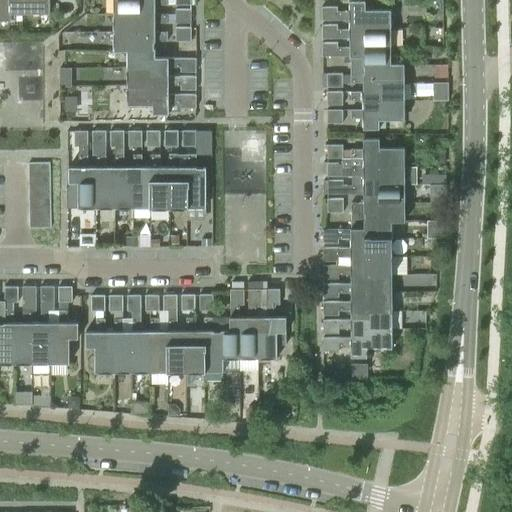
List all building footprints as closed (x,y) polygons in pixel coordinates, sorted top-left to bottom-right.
[(0,0),(0,22),(11,23),(11,15),(50,14),(49,0),(0,0)] [(115,0),(115,16),(141,16),(141,7),(156,6),(156,7),(168,7),(168,0),(115,0)] [(323,22),(350,21),(365,21),(365,30),(390,30),(390,11),(366,11),(366,1),(351,1),(351,12),(338,12),(338,8),(323,8),(323,22)] [(115,16),(115,34),(141,34),(141,23),(156,23),(156,24),(168,24),(168,16),(156,16),(156,7),(156,6),(141,7),(141,16),(115,16)] [(175,10),(175,23),(191,24),(191,10),(175,10)] [(323,39),(351,39),(351,38),(365,39),(365,47),(390,48),(390,30),(365,30),(365,21),(350,21),(351,30),(338,30),(338,26),(323,26),(323,39)] [(115,53),(129,53),(129,52),(156,52),(156,43),(168,43),(168,33),(156,33),(156,24),(156,23),(141,23),(141,34),(115,34),(115,53)] [(175,28),(175,42),(191,42),(191,28),(175,28)] [(351,57),(351,58),(365,57),(366,66),(391,66),(391,64),(390,48),(365,47),(365,39),(351,38),(351,39),(351,48),(339,48),(338,44),(323,44),(323,57),(351,57)] [(129,53),(129,70),(154,70),(154,78),(168,78),(168,68),(182,68),(182,73),(197,73),(197,60),(168,60),(156,60),(156,52),(129,52),(129,53)] [(365,84),(365,92),(365,93),(380,93),(379,84),(404,83),(404,64),(391,64),(391,66),(366,66),(365,57),(351,58),(351,84),(365,84)] [(129,70),(129,88),(154,88),(154,96),(168,96),(168,87),(181,87),(182,92),(197,92),(197,78),(168,78),(154,78),(154,70),(129,70)] [(327,74),(327,87),(342,88),(342,74),(327,74)] [(351,92),(352,102),(365,101),(365,110),(365,111),(380,111),(380,101),(405,101),(404,83),(379,84),(380,93),(365,93),(365,92),(351,92)] [(154,88),(129,88),(129,108),(154,107),(154,115),(168,115),(168,105),(181,105),(181,110),(197,110),(197,96),(168,96),(154,96),(154,88)] [(326,106),(342,106),(342,92),(327,92),(326,106)] [(352,111),(352,120),(365,120),(365,129),(380,129),(386,129),(385,120),(405,120),(405,101),(380,101),(380,111),(365,111),(365,110),(352,111)] [(327,124),(342,124),(342,110),(327,110),(327,124)] [(81,147),(90,147),(90,131),(76,131),(76,147),(81,147)] [(94,131),(94,144),(108,144),(108,131),(94,131)] [(112,147),(116,147),(126,147),(125,131),(112,131),(112,147)] [(128,131),(128,147),(142,147),(142,131),(128,131)] [(146,131),(146,147),(160,147),(160,131),(146,131)] [(164,131),(164,147),(178,147),(178,131),(164,131)] [(182,131),(182,147),(196,147),(196,131),(182,131)] [(353,149),(353,159),(365,159),(365,158),(380,158),(380,167),(405,167),(405,148),(380,148),(380,139),(365,139),(365,149),(353,149)] [(99,211),(117,211),(117,185),(108,185),(108,168),(109,168),(108,147),(108,144),(94,144),(94,157),(99,157),(99,168),(90,168),(89,168),(89,185),(99,185),(99,211)] [(327,145),(327,159),(342,159),(343,145),(327,145)] [(79,212),(99,211),(99,185),(89,185),(89,168),(90,168),(90,147),(81,147),(81,168),(70,168),(70,185),(79,185),(79,202),(79,212)] [(117,185),(117,211),(134,211),(134,185),(125,185),(125,168),(126,168),(126,147),(116,147),(116,168),(109,168),(108,168),(108,185),(117,185)] [(134,168),(126,168),(125,168),(125,185),(134,185),(134,211),(152,211),(152,184),(143,184),(142,171),(143,168),(143,157),(134,157),(134,168)] [(153,168),(143,168),(142,171),(143,184),(152,184),(152,211),(170,211),(170,184),(161,184),(161,170),(161,168),(161,157),(152,157),(153,168)] [(170,168),(161,168),(161,170),(161,184),(170,184),(170,211),(189,211),(188,184),(178,184),(178,168),(179,168),(179,157),(169,157),(170,168)] [(188,168),(179,168),(178,168),(178,184),(188,184),(189,211),(207,211),(207,168),(197,168),(197,157),(188,157),(188,168)] [(343,167),(343,177),(365,177),(380,177),(380,185),(405,185),(405,167),(380,167),(380,158),(365,158),(365,159),(365,167),(343,167)] [(28,163),(28,176),(50,175),(50,162),(28,163)] [(343,163),(327,163),(327,177),(343,177),(343,163)] [(435,184),(435,201),(451,201),(451,168),(423,168),(423,184),(435,184)] [(28,176),(28,187),(51,186),(50,175),(28,176)] [(343,184),(343,194),(365,193),(380,193),(380,203),(405,203),(405,185),(380,185),(380,177),(365,177),(365,184),(343,184)] [(327,180),(327,194),(343,194),(343,184),(343,180),(327,180)] [(28,187),(28,197),(51,196),(51,186),(28,187)] [(353,229),(353,230),(368,230),(368,221),(392,221),(392,222),(406,222),(405,203),(380,203),(380,193),(365,193),(365,203),(352,203),(353,229)] [(28,197),(29,208),(51,207),(51,196),(28,197)] [(343,199),(327,199),(327,213),(343,213),(343,199)] [(29,208),(29,218),(51,218),(51,207),(29,208)] [(51,218),(29,218),(29,229),(51,228),(51,218)] [(433,220),(433,235),(445,235),(445,220),(433,220)] [(353,238),(353,248),(368,248),(368,239),(392,239),(392,222),(392,221),(368,221),(368,230),(353,230),(353,229),(324,230),(324,244),(340,243),(340,238),(353,238)] [(324,248),(324,262),(341,262),(341,257),(353,257),(353,266),(368,266),(368,257),(393,257),(392,239),(368,239),(368,248),(353,248),(324,248)] [(324,266),(324,280),(341,280),(341,275),(353,275),(353,284),(368,284),(368,275),(393,275),(393,257),(368,257),(368,266),(353,266),(324,266)] [(324,284),(325,298),(341,297),(341,292),(353,292),(353,302),(368,302),(368,294),(393,293),(393,275),(368,275),(368,284),(353,284),(324,284)] [(0,364),(15,364),(16,338),(25,339),(25,325),(15,325),(15,312),(14,312),(14,303),(18,303),(18,287),(4,287),(4,302),(0,302),(0,364)] [(25,303),(25,325),(25,339),(16,338),(15,364),(33,364),(34,338),(42,339),(43,325),(42,325),(34,325),(34,312),(36,312),(36,287),(22,287),(22,303),(25,303)] [(42,303),(42,325),(43,325),(42,339),(34,338),(33,364),(51,364),(51,339),(60,339),(60,325),(51,325),(51,311),(49,311),(49,303),(54,302),(54,287),(40,287),(40,303),(42,303)] [(58,287),(58,303),(72,303),(72,287),(58,287)] [(223,332),(222,360),(224,360),(240,360),(240,370),(243,370),(243,360),(243,334),(249,334),(249,320),(239,320),(239,307),(245,307),(245,291),(231,291),(231,319),(231,320),(230,320),(230,332),(223,332)] [(243,360),(243,370),(258,370),(258,360),(261,360),(260,334),(267,334),(267,319),(257,319),(257,307),(263,307),(263,291),(249,291),(249,320),(249,334),(243,334),(243,360)] [(260,334),(261,360),(279,360),(279,345),(286,345),(286,333),(288,333),(288,319),(276,319),(275,307),(280,307),(280,291),(267,291),(267,319),(267,334),(260,334)] [(353,311),(354,320),(353,321),(368,321),(368,311),(393,311),(393,293),(368,294),(368,302),(353,302),(325,302),(325,316),(341,316),(341,312),(353,311)] [(158,295),(145,295),(145,311),(159,311),(158,295)] [(201,296),(201,311),(206,311),(214,311),(214,295),(201,296)] [(93,296),(93,312),(97,312),(107,312),(107,296),(93,296)] [(111,296),(111,312),(116,312),(125,312),(125,296),(111,296)] [(129,296),(129,312),(134,312),(143,312),(143,296),(129,296)] [(165,296),(165,312),(170,312),(180,312),(180,296),(165,296)] [(183,296),(183,312),(189,312),(197,312),(197,296),(183,296)] [(353,328),(353,338),(368,338),(368,329),(393,329),(393,311),(368,311),(368,321),(353,321),(354,320),(325,321),(325,334),(341,334),(341,329),(353,328)] [(60,312),(60,325),(60,339),(51,339),(51,364),(70,364),(70,340),(79,340),(79,325),(70,325),(70,312),(60,312)] [(125,333),(125,347),(134,347),(133,373),(151,373),(151,347),(143,347),(143,332),(143,312),(134,312),(134,320),(134,333),(126,333),(125,333)] [(161,332),(160,347),(169,347),(169,373),(187,373),(188,347),(179,346),(179,332),(180,332),(180,312),(170,312),(170,332),(161,332)] [(107,333),(107,319),(97,319),(98,333),(87,333),(87,348),(96,348),(96,373),(115,373),(116,347),(107,347),(107,333)] [(107,333),(107,347),(116,347),(115,373),(133,373),(134,347),(125,347),(125,333),(126,333),(125,319),(116,319),(116,333),(107,333)] [(143,332),(143,347),(151,347),(151,373),(169,373),(169,347),(160,347),(161,332),(161,319),(152,319),(152,332),(143,332)] [(179,332),(179,346),(188,347),(187,373),(205,372),(205,346),(197,346),(197,332),(197,319),(189,319),(189,332),(180,332),(179,332)] [(197,332),(197,346),(205,346),(205,372),(224,372),(224,370),(224,360),(222,360),(223,332),(230,332),(230,320),(231,320),(231,319),(214,319),(206,319),(206,332),(197,332)] [(353,338),(324,338),(325,352),(341,352),(341,346),(354,346),(354,358),(368,358),(368,349),(394,348),(393,329),(368,329),(368,338),(353,338)] [(32,406),(50,408),(51,396),(32,395),(32,406)]
